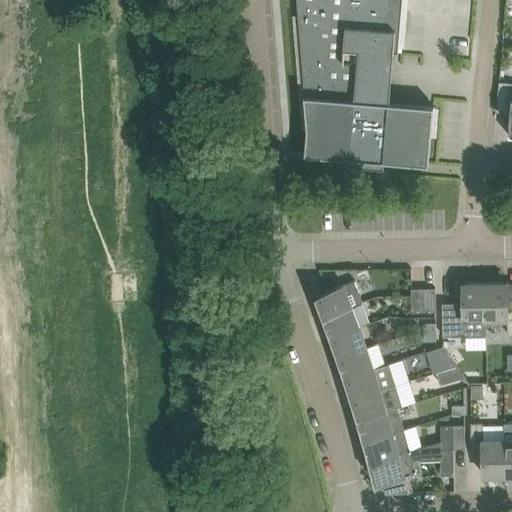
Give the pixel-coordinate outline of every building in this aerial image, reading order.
[(350,162),(372,164),(385,165),(385,159),(429,162),(434,105),(390,101),(391,88),(385,87),(387,64),(393,64),(394,51),(399,51),(402,0),(298,0),(308,127),(306,152),(350,156),(350,162)] [(509,135),(511,134),(511,81),(500,80),(497,105),(511,106),(509,126),(510,126),(509,135)] [(319,293),(327,314),(353,304),(348,293),(359,289),(355,279),(319,293)] [(508,281),(486,282),(486,317),(508,317),(509,333),(511,333),(511,307),(508,308),(508,281)] [(442,301),(443,334),(487,334),(486,317),(486,282),(464,282),(464,301),(442,301)] [(412,311),(424,311),(424,287),(412,287),(412,311)] [(436,287),(424,287),(424,311),(436,310),(436,287)] [(360,325),(353,304),(327,314),(334,335),(360,325)] [(424,321),(425,330),(437,330),(437,321),(424,321)] [(334,335),(341,355),(368,346),(360,325),(334,335)] [(437,330),(425,330),(425,339),(437,339),(437,330)] [(375,367),(368,346),(341,355),(348,376),(375,367)] [(428,350),(434,372),(437,371),(456,365),(457,365),(443,346),(428,350)] [(354,396),(396,383),(390,362),(375,367),(348,376),(354,396)] [(456,365),(437,371),(440,380),(451,376),(452,379),(460,377),(456,365)] [(387,408),(399,405),(403,404),(396,383),(354,396),(361,417),(388,409),(387,408)] [(483,396),(483,384),(472,384),(473,396),(483,396)] [(465,403),(453,404),(453,413),(465,413),(465,403)] [(367,438),(394,430),(394,431),(405,428),(399,405),(387,408),(388,409),(361,417),(367,438)] [(471,422),(472,451),(484,451),(484,474),(506,473),(505,438),(484,438),(483,422),(471,422)] [(411,449),(411,448),(372,459),(378,480),(405,473),(406,478),(418,475),(414,458),(421,457),(421,459),(441,459),(441,447),(453,447),(453,423),(441,424),(442,440),(411,449)] [(453,447),(466,447),(465,423),(453,423),(453,447)] [(372,459),(411,448),(405,428),(394,431),(394,430),(367,438),(372,459)]
